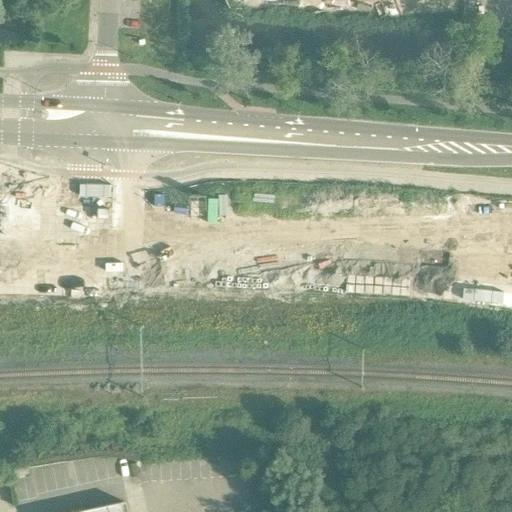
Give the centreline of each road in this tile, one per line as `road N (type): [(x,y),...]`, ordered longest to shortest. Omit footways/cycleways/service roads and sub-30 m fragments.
road 1 (secondary): [(386,139),(105,106)]
road 2 (secondary): [(105,135),(386,139)]
road 3 (residential): [(105,212),(104,300),(0,299)]
road 4 (secondary): [(511,148),(386,139)]
